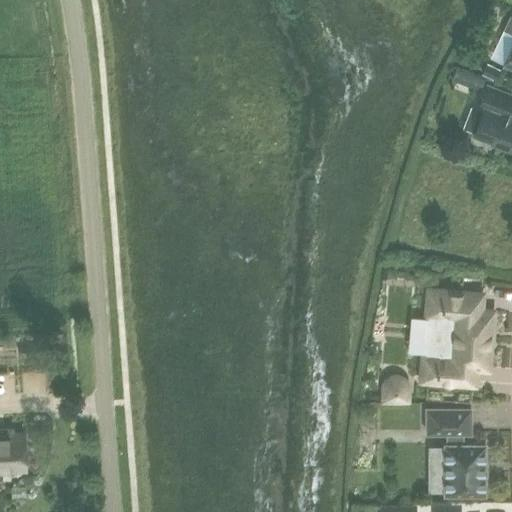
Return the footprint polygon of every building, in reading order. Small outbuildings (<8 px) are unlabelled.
[(511,16),(509,15),(502,29),(511,34),(511,43),(502,65),(511,69),(511,16)] [(499,69),(485,63),(480,74),(494,80),(499,69)] [(488,80),(457,68),(453,78),(485,90),(479,104),(484,106),(473,135),(511,149),(511,115),(507,114),(511,101),(511,93),(487,84),(488,80)] [(408,351),(430,353),(429,356),(424,355),(422,378),(474,383),(475,366),(487,367),(491,311),(479,310),(481,294),(429,290),(428,313),(433,313),(433,317),(411,315),(408,351)] [(407,399),(407,387),(407,384),(405,381),(402,378),(399,376),(392,376),(389,378),(386,380),(384,384),(384,387),(384,399),(407,399)] [(426,406),(426,432),(447,432),(447,442),(444,442),(444,493),(485,493),(485,442),(462,442),(462,431),(471,431),(471,406),(426,406)] [(0,485),(2,485),(1,469),(27,468),(26,432),(12,433),(12,429),(0,429),(0,485)]
